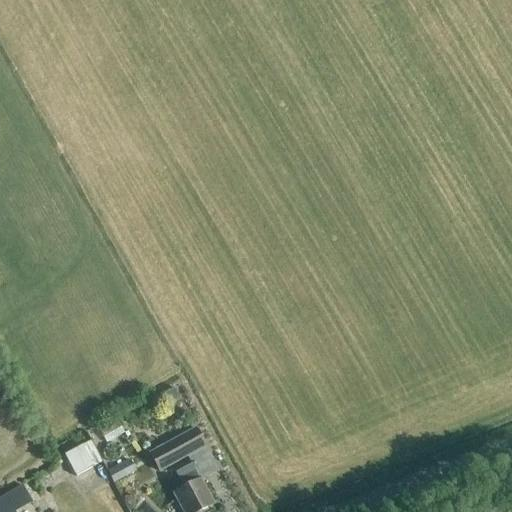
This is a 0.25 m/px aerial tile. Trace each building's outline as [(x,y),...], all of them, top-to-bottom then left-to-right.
[(16,364),(22,377),(43,366),(37,354),(16,364)] [(174,390),(161,398),(167,408),(180,400),(174,390)] [(194,429),(149,453),(159,471),(187,456),(191,464),(175,472),(184,487),(172,494),(182,511),(198,511),(213,504),(200,481),(218,471),(194,429)] [(91,470),(79,448),(63,456),(74,478),(91,470)] [(128,462),(106,473),(112,484),(134,473),(128,462)] [(0,511),(16,511),(29,505),(20,488),(0,499),(0,511)]
